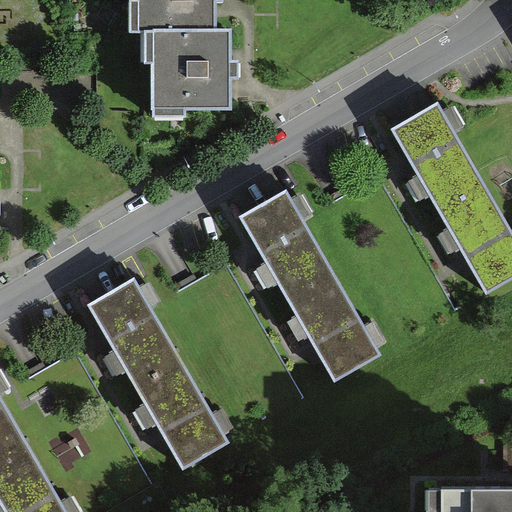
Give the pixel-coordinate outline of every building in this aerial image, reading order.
[(139,38),(209,36),(209,6),(215,6),(214,0),(132,0),(133,6),(128,6),(128,38),(139,38)] [(146,68),(146,121),(177,121),(177,114),(223,114),(223,83),(228,83),(228,74),(228,68),(224,68),(224,36),(209,36),(139,38),(140,68),(146,68)] [(390,137),(439,217),(484,190),(452,138),(460,133),(449,114),(441,119),(435,110),(390,137)] [(511,236),(484,190),(439,217),(488,298),(511,283),(511,236)] [(239,223),(288,304),(332,277),(300,224),(309,219),(297,201),(289,206),(284,196),(239,223)] [(332,277),(288,304),(337,384),(382,357),(377,349),(384,345),(372,325),(365,329),(332,277)] [(86,310),(135,391),(179,364),(147,311),(155,306),(144,288),(136,293),(131,283),(86,310)] [(179,364),(135,391),(184,471),(229,444),(224,436),(231,432),(219,412),(212,416),(179,364)] [(0,461),(32,443),(0,390),(8,385),(0,371),(0,461)] [(32,443),(0,461),(0,490),(13,511),(81,511),(83,511),(71,491),(64,495),(32,443)] [(511,511),(511,479),(444,479),(443,511),(511,511)] [(431,511),(442,511),(442,493),(431,493),(431,511)]
